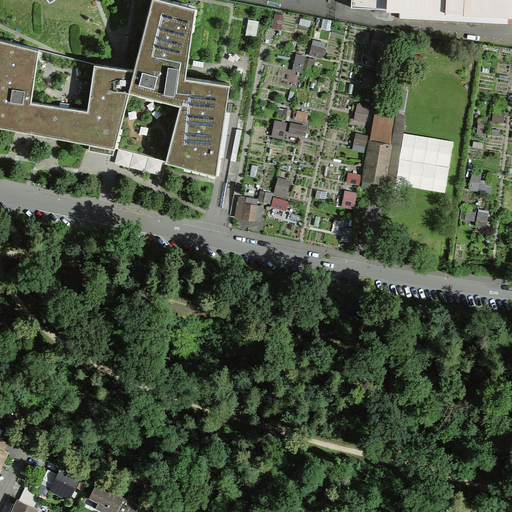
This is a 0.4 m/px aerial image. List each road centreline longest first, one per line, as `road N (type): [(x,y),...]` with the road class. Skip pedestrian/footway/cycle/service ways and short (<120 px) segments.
road 1 (track): [(0,280),(48,326),(124,375),(226,416),(440,470),(511,500)]
road 2 (tertiary): [(0,192),(229,244),(511,294)]
road 3 (unknown): [(215,241),(235,160),(228,141),(92,114)]
road 4 (residential): [(204,511),(0,411)]
road 5 (unknown): [(511,28),(357,9)]
